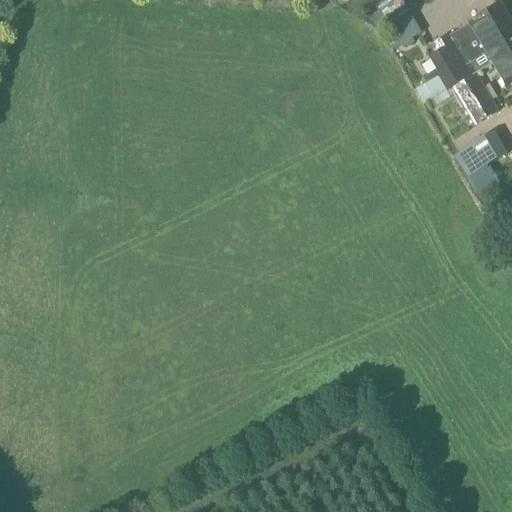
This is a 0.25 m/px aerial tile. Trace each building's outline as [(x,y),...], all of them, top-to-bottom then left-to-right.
[(413,40),(422,35),(401,0),(363,22),(383,37),(392,52),(401,47),(404,51),(415,44),(413,40)] [(492,66),(493,65),(511,53),(511,25),(501,8),(469,27),(492,66)] [(454,35),(429,49),(452,88),(476,74),(454,35)] [(511,53),(493,65),(509,92),(511,90),(511,53)] [(451,89),(442,74),(416,90),(425,104),(451,89)] [(499,114),(477,76),(476,74),(452,88),(475,128),(499,114)] [(467,179),(506,156),(494,136),(455,159),(467,179)] [(473,199),(500,185),(495,176),(469,190),(473,199)]
